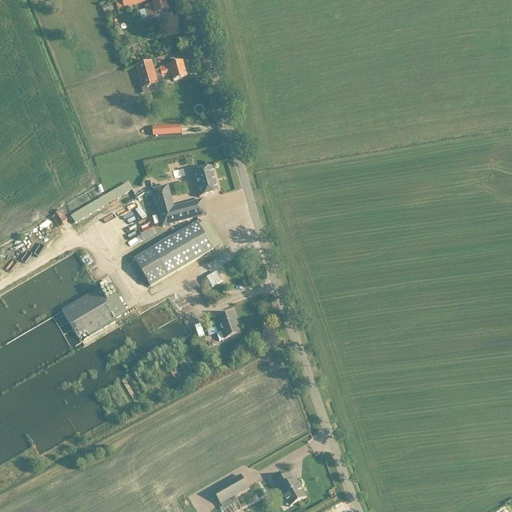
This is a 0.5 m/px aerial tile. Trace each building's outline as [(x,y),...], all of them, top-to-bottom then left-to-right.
[(125,0),(116,3),(118,10),(125,8),(126,13),(132,11),(131,6),(146,2),(144,0),(125,0)] [(169,12),(165,0),(151,0),(153,4),(145,6),(149,20),(157,18),(157,21),(157,22),(168,19),(166,19),(165,13),(169,12)] [(126,47),(130,39),(123,35),(119,44),(126,47)] [(135,67),(142,90),(159,85),(157,78),(155,72),(152,62),(135,67)] [(162,78),(171,75),(173,82),(187,78),(183,63),(160,69),(160,70),(155,72),(157,78),(162,77),(162,78)] [(179,128),(153,130),(154,138),(180,136),(179,128)] [(193,173),(199,198),(218,193),(216,183),(214,184),(213,179),(214,178),(212,168),(203,171),(202,168),(195,170),(196,172),(193,173)] [(171,196),(156,200),(163,227),(197,218),(207,216),(207,215),(203,201),(174,208),(171,196)] [(90,206),(71,217),(75,225),(94,213),(90,206)] [(134,261),(150,288),(213,251),(213,250),(221,246),(211,230),(204,234),(198,224),(134,261)] [(79,257),(85,267),(92,263),(86,253),(79,257)] [(206,276),(211,287),(221,282),(216,272),(206,276)] [(97,290),(62,312),(81,343),(116,322),(97,290)] [(219,334),(217,334),(220,342),(225,340),(225,341),(241,335),(233,314),(214,320),(219,334)] [(274,483),(282,497),(284,497),(290,508),(306,499),(298,485),(295,486),(289,475),(274,483)] [(213,492),(221,505),(248,490),(240,477),(213,492)]
